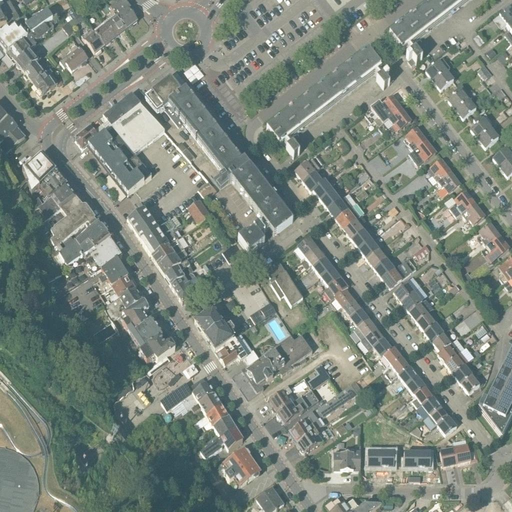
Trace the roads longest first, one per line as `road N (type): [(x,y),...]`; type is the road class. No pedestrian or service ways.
road 1 (residential): [(504,472),(313,224)]
road 2 (residential): [(313,224),(249,135),(258,119),(369,34)]
road 3 (residential): [(511,219),(369,34)]
road 4 (secondary): [(302,496),(175,316)]
road 5 (residential): [(302,496),(479,494),(504,472)]
road 6 (secondary): [(175,316),(63,163)]
road 7 (secondary): [(63,163),(67,134),(174,49)]
road 8 (residential): [(175,316),(313,224)]
road 9 (secondary): [(165,37),(61,118),(50,138)]
